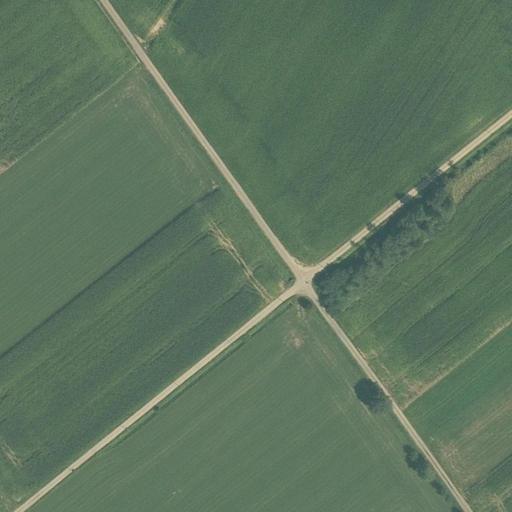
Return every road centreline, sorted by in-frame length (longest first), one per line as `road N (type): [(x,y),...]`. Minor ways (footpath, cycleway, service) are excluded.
road 1 (track): [(102,0),(471,511)]
road 2 (track): [(24,511),(511,114)]
